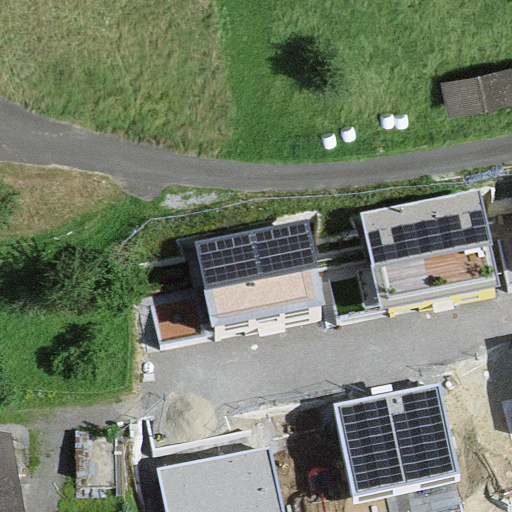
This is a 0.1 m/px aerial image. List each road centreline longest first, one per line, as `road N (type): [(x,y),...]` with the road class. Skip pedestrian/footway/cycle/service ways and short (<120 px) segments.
road 1 (track): [(0,143),(300,177),(390,170),(511,145)]
road 2 (residential): [(153,385),(511,315)]
